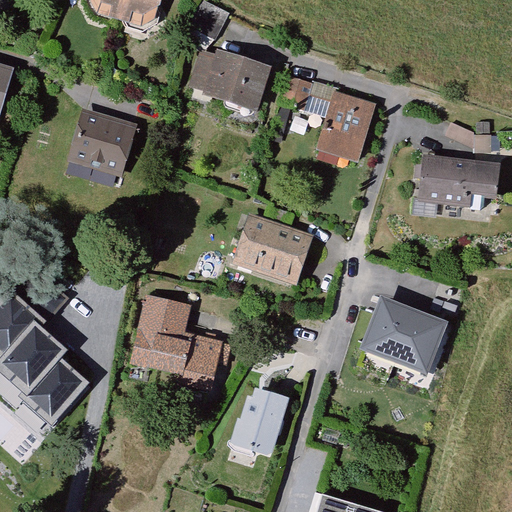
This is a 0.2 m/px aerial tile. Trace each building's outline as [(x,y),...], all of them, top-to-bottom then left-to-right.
[(172,0),(100,0),(96,14),(162,34),(172,0)] [(217,31),(225,16),(208,8),(201,23),(217,31)] [(223,62),(205,55),(194,84),(214,91),(211,100),(264,119),(282,71),(226,52),(223,62)] [(18,79),(0,73),(0,120),(4,122),(18,79)] [(325,113),(327,83),(293,81),(291,111),(325,113)] [(383,109),(341,96),(322,154),(365,167),(383,109)] [(87,113),(71,162),(124,179),(140,129),(87,113)] [(491,168),(429,161),(424,214),(486,220),(491,168)] [(318,243),(254,218),(236,264),(300,289),(318,243)] [(22,298),(0,322),(0,347),(3,350),(0,352),(0,370),(25,393),(18,401),(59,437),(98,393),(27,331),(41,316),(22,298)] [(192,315),(153,304),(135,368),(182,381),(178,393),(210,401),(223,353),(184,343),(192,315)] [(451,331),(396,309),(377,357),(432,379),(451,331)] [(279,462),(298,404),(265,393),(262,406),(258,404),(251,424),(245,422),(237,449),(279,462)] [(366,511),(330,499),(325,511),(366,511)]
